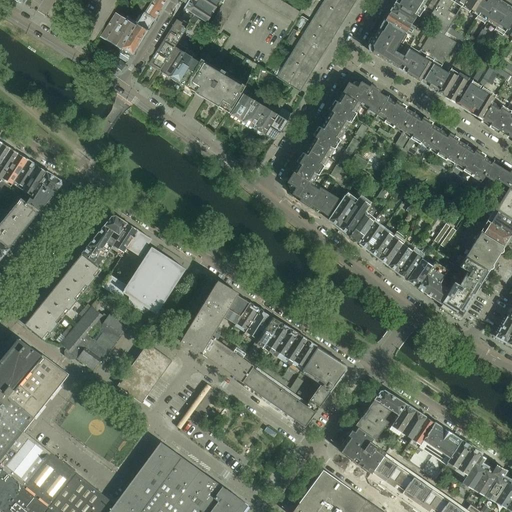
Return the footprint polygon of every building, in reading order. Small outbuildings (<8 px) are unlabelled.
[(164,0),(150,0),(149,3),(159,9),(164,0)] [(207,23),(219,2),(216,0),(187,0),(183,8),(198,18),(207,23)] [(224,0),(209,24),(219,31),(238,0),(224,0)] [(299,12),(280,0),(259,0),(259,1),(293,22),(299,12)] [(348,12),(327,0),(323,0),(323,2),(322,2),(309,21),(310,22),(308,25),(307,25),(306,26),(310,28),(310,27),(330,40),(335,33),(332,31),(332,30),(339,18),(341,18),(343,19),(348,12)] [(327,0),(348,12),(352,5),(349,4),(349,2),(350,0),(327,0)] [(397,0),(396,3),(417,15),(419,17),(425,8),(422,7),(411,0),(397,0)] [(463,5),(466,0),(440,0),(427,21),(435,26),(446,33),(446,32),(449,28),(453,22),(458,25),(462,19),(456,16),(463,5)] [(433,11),(439,0),(434,0),(429,9),(433,11)] [(478,14),(486,0),(466,0),(463,5),(478,14)] [(505,32),(511,20),(511,8),(497,0),(486,0),(478,14),(477,16),(505,32)] [(159,9),(149,3),(142,13),(152,19),(159,9)] [(396,3),(390,12),(411,25),(417,15),(396,3)] [(158,70),(179,39),(190,21),(194,24),(198,18),(183,8),(148,63),(158,70)] [(114,12),(100,34),(111,41),(125,18),(114,12)] [(390,12),(385,21),(406,34),(411,37),(416,28),(411,25),(390,12)] [(128,58),(152,19),(142,13),(137,22),(121,47),(118,51),(128,58)] [(125,18),(111,41),(121,47),(137,22),(126,16),(125,18)] [(385,21),(374,38),(400,54),(405,45),(400,42),(406,34),(385,21)] [(416,80),(444,35),(446,33),(435,26),(430,36),(424,45),(418,55),(406,74),(416,80)] [(310,27),(310,28),(308,32),(304,30),(292,49),(296,51),(293,55),(290,53),(293,55),(313,68),(317,61),(315,59),(314,58),(317,54),(322,46),(323,45),(326,47),(330,40),(310,27)] [(469,40),(449,28),(446,32),(470,46),(475,38),(471,36),(469,40)] [(293,29),(286,39),(290,42),(297,31),(293,29)] [(472,47),(489,58),(491,54),(478,46),(487,32),(483,30),(472,47)] [(424,45),(430,36),(425,33),(419,42),(424,45)] [(429,88),(440,69),(446,59),(456,43),(444,35),(416,80),(429,88)] [(374,38),(369,46),(370,51),(397,68),(404,57),(400,54),(374,38)] [(169,76),(186,48),(180,44),(182,41),(179,39),(158,70),(163,72),(163,74),(166,76),(168,75),(169,76)] [(482,58),(457,43),(455,47),(479,62),(478,64),(481,65),(473,78),(477,81),(488,64),(481,60),(482,58)] [(183,85),(198,61),(194,59),(197,54),(186,48),(169,76),(183,85)] [(406,74),(418,55),(409,49),(404,57),(397,68),(406,74)] [(293,55),(290,53),(289,54),(293,56),(291,59),(287,57),(281,67),(284,70),(279,77),(276,75),(275,76),(299,91),(305,81),(301,79),(305,73),(306,73),(309,75),(313,68),(293,55)] [(228,112),(245,85),(224,72),(212,65),(200,58),(198,61),(183,85),(190,89),(191,87),(195,90),(194,92),(202,96),(203,95),(206,97),(205,98),(207,99),(208,97),(211,99),(210,101),(218,106),(219,104),(223,106),(222,108),(228,112)] [(511,66),(502,60),(499,64),(511,72),(511,66)] [(491,66),(479,84),(484,87),(493,71),(506,79),(509,75),(495,66),(494,68),(491,66)] [(436,92),(448,73),(440,69),(429,88),(436,92)] [(454,103),(467,81),(471,76),(461,70),(457,76),(444,97),(454,103)] [(444,97),(457,76),(449,71),(448,73),(436,92),(444,97)] [(381,90),(376,88),(371,84),(370,87),(361,81),(358,87),(349,82),(342,94),(359,104),(360,105),(361,102),(369,107),(368,109),(377,115),(388,98),(379,93),(381,90)] [(464,109),(477,88),(467,81),(454,103),(464,109)] [(471,113),(484,92),(477,88),(464,109),(471,113)] [(482,120),(492,102),(495,98),(484,92),(471,113),(482,120)] [(241,121),(254,100),(243,93),(230,113),(241,121)] [(359,104),(342,94),(337,101),(335,100),(329,110),(331,111),(326,119),(344,130),(348,122),(351,123),(357,113),(354,112),(359,104)] [(407,106),(397,100),(396,103),(388,98),(377,115),(385,120),(384,122),(393,128),(395,126),(404,131),(414,114),(406,109),(407,106)] [(252,127),(265,106),(254,100),(241,121),(252,127)] [(501,108),(492,102),(482,120),(490,125),(489,127),(498,133),(500,131),(511,138),(511,114),(511,111),(502,106),(501,108)] [(264,134),(277,113),(265,106),(252,127),(264,134)] [(277,113),(264,134),(274,141),(291,113),(281,107),(277,113)] [(433,123),(424,117),(422,119),(414,114),(404,131),(396,144),(402,148),(410,135),(412,136),(404,149),(414,155),(416,151),(411,148),(415,141),(420,145),(421,142),(430,148),(440,130),(432,125),(433,123)] [(344,130),(326,119),(321,127),(319,126),(313,136),(315,137),(310,145),(327,156),(332,148),(335,149),(341,140),(338,138),(344,130)] [(356,134),(362,138),(368,128),(362,124),(356,134)] [(380,128),(377,132),(388,139),(390,135),(380,128)] [(459,139),(455,136),(450,133),(448,135),(440,130),(430,148),(438,152),(436,155),(446,161),(447,158),(456,164),(467,146),(458,141),(459,139)] [(339,161),(345,165),(359,142),(353,138),(339,161)] [(3,144),(0,147),(0,163),(10,148),(3,144)] [(327,156),(310,145),(305,154),(303,152),(297,162),(299,163),(294,171),(312,182),(316,174),(319,175),(325,166),(322,164),(327,156)] [(481,152),(476,149),(475,151),(467,146),(456,164),(464,169),(463,171),(472,177),(474,175),(482,180),(486,174),(493,162),(485,157),(486,155),(481,152)] [(10,148),(0,163),(0,178),(1,179),(18,154),(10,148)] [(12,184),(28,160),(18,154),(1,179),(0,181),(0,199),(11,183),(12,184)] [(368,162),(355,154),(352,160),(365,168),(368,162)] [(28,160),(12,184),(11,186),(17,189),(18,187),(23,191),(39,167),(28,160)] [(432,161),(430,165),(440,171),(443,167),(432,161)] [(511,170),(510,173),(493,162),(486,174),(490,176),(489,179),(477,198),(482,201),(495,179),(509,187),(511,189),(511,170)] [(331,175),(337,179),(343,169),(337,165),(331,175)] [(39,167),(23,191),(29,195),(31,196),(40,182),(47,172),(39,167)] [(312,182),(294,171),(287,183),(296,188),(292,194),(301,199),(299,201),(304,204),(309,207),(310,205),(325,214),(328,216),(338,198),(336,197),(342,187),(336,183),(330,193),(320,187),(319,189),(311,185),(312,182)] [(61,181),(47,172),(40,182),(55,192),(62,185),(61,181)] [(469,184),(458,177),(456,181),(467,188),(469,184)] [(31,196),(29,195),(25,201),(40,211),(55,192),(40,182),(31,196)] [(382,200),(388,191),(383,187),(377,196),(382,200)] [(511,189),(509,187),(495,210),(498,211),(511,220),(511,189)] [(347,192),(330,217),(329,219),(340,228),(359,200),(347,192)] [(350,236),(365,212),(372,202),(368,199),(369,198),(363,194),(359,200),(340,228),(350,236)] [(0,243),(8,250),(38,213),(39,213),(21,198),(4,219),(0,216),(0,243)] [(511,233),(511,220),(498,211),(491,223),(511,235),(511,233)] [(360,243),(374,222),(376,219),(369,215),(365,212),(350,236),(360,243)] [(112,217),(105,226),(113,232),(118,236),(127,223),(116,216),(112,217)] [(374,222),(360,243),(369,251),(384,230),(374,222)] [(138,230),(127,223),(118,236),(115,240),(112,245),(119,250),(117,252),(122,255),(127,248),(138,230)] [(481,232),(484,234),(504,247),(511,235),(491,223),(488,226),(483,223),(478,230),(481,232)] [(446,224),(435,241),(439,244),(450,227),(446,224)] [(105,226),(97,236),(106,242),(112,246),(112,245),(115,240),(110,237),(113,232),(105,226)] [(452,229),(441,245),(445,248),(448,244),(456,232),(455,231),(452,229)] [(147,246),(151,239),(138,230),(127,248),(144,259),(151,248),(147,246)] [(384,230),(369,251),(378,258),(393,237),(384,230)] [(393,237),(378,258),(388,265),(402,244),(405,240),(395,232),(393,237)] [(504,247),(484,234),(481,232),(466,257),(467,257),(489,271),(490,269),(491,269),(492,269),(492,268),(493,268),(493,267),(493,266),(493,265),(500,253),(501,253),(502,252),(503,251),(503,250),(503,249),(504,247)] [(97,236),(88,246),(104,256),(105,257),(109,251),(103,247),(106,242),(97,236)] [(0,259),(8,250),(0,243),(0,259)] [(402,244),(388,265),(397,273),(412,251),(402,244)] [(88,246),(82,254),(98,265),(104,256),(88,246)] [(161,308),(181,276),(185,269),(152,247),(151,248),(144,259),(127,285),(110,275),(102,287),(157,322),(164,310),(161,308)] [(407,280),(422,258),(412,251),(397,273),(407,280)] [(73,266),(63,277),(81,291),(85,285),(88,287),(102,270),(82,254),(78,259),(79,261),(75,267),(73,266)] [(416,287),(434,261),(428,256),(427,258),(424,255),(422,258),(407,280),(416,287)] [(483,281),(489,271),(466,257),(459,267),(467,272),(466,273),(459,285),(454,282),(449,289),(450,289),(442,304),(452,311),(461,317),(462,315),(483,281)] [(447,270),(434,261),(416,287),(417,288),(418,288),(441,304),(442,304),(450,289),(449,289),(439,283),(447,270)] [(54,289),(44,301),(62,314),(66,308),(69,310),(83,293),(80,291),(81,291),(63,277),(59,283),(61,284),(56,290),(54,289)] [(212,336),(224,317),(236,324),(249,303),(248,302),(247,304),(248,304),(245,307),(235,300),(238,295),(237,295),(238,293),(218,280),(217,282),(180,342),(200,355),(201,354),(236,378),(248,362),(212,336)] [(37,314),(35,312),(25,325),(42,339),(48,332),(50,334),(64,316),(62,315),(62,314),(44,301),(40,306),(42,307),(37,314)] [(260,309),(249,303),(236,324),(237,323),(246,329),(245,332),(260,309)] [(83,318),(70,333),(66,330),(62,335),(66,338),(61,344),(68,350),(66,351),(66,356),(70,358),(74,358),(76,356),(78,357),(77,359),(93,371),(97,365),(100,366),(125,332),(122,331),(126,325),(110,313),(106,319),(92,307),(88,304),(79,314),(83,318)] [(260,309),(245,332),(244,334),(255,341),(272,317),(260,309)] [(280,323),(272,317),(255,341),(255,343),(264,349),(280,323)] [(506,343),(511,333),(511,319),(508,317),(507,317),(508,317),(496,337),(506,343)] [(289,328),(280,323),(264,349),(273,355),(289,328)] [(298,334),(289,328),(273,355),(281,360),(298,334)] [(307,340),(298,334),(281,360),(290,366),(307,340)] [(18,339),(0,360),(0,392),(34,419),(69,375),(18,339)] [(317,347),(307,340),(290,366),(289,367),(299,374),(302,369),(317,347)] [(117,386),(142,403),(172,361),(148,343),(117,386)] [(347,365),(317,347),(302,369),(324,383),(323,385),(331,391),(347,370),(347,365)] [(306,406),(290,394),(253,368),(243,383),(245,384),(245,385),(305,427),(331,392),(331,391),(323,385),(322,386),(320,385),(306,406)] [(295,380),(285,373),(282,377),(292,384),(295,380)] [(297,378),(290,389),(296,393),(303,381),(297,378)] [(309,401),(316,390),(305,382),(297,394),(309,401)] [(208,385),(177,428),(181,431),(212,388),(208,385)] [(381,391),(374,400),(399,415),(406,404),(384,390),(381,391)] [(34,419),(0,392),(0,461),(24,431),(34,419)] [(362,417),(355,425),(374,438),(375,439),(388,422),(384,419),(390,411),(374,400),(368,408),(370,409),(367,413),(364,418),(362,417)] [(399,415),(392,426),(402,433),(416,411),(406,404),(399,415)] [(416,411),(402,433),(412,439),(426,417),(416,411)] [(409,444),(401,456),(408,461),(409,462),(420,445),(434,422),(426,417),(412,439),(409,444)] [(420,445),(409,462),(415,466),(422,470),(429,475),(436,480),(448,461),(461,440),(451,433),(445,429),(445,430),(434,423),(434,422),(420,445)] [(355,425),(340,448),(341,450),(340,451),(352,459),(368,470),(372,473),(384,456),(386,453),(377,447),(377,446),(371,442),(374,438),(355,425)] [(0,509),(3,511),(4,511),(51,453),(24,431),(0,461),(0,509)] [(461,440),(448,461),(458,468),(471,447),(461,440)] [(242,511),(248,505),(161,442),(115,504),(108,511),(242,511)] [(458,468),(455,473),(465,479),(468,474),(480,455),(482,453),(471,447),(458,468)] [(45,511),(76,473),(51,453),(4,511),(45,511)] [(465,479),(462,483),(473,490),(487,468),(481,465),(482,463),(485,458),(480,455),(468,474),(465,479)] [(464,511),(384,456),(372,473),(376,476),(428,511),(480,511),(470,505),(465,511),(464,511)] [(487,468),(473,490),(484,496),(502,468),(497,465),(494,469),(492,471),(487,468)] [(502,468),(484,496),(495,502),(509,481),(505,479),(502,477),(504,475),(507,470),(502,468)] [(357,511),(366,500),(350,489),(323,470),(299,503),(292,511),(357,511)] [(108,511),(115,504),(76,473),(45,511),(108,511)] [(511,482),(509,481),(495,502),(506,508),(511,498),(511,482)] [(366,500),(357,511),(382,511),(373,505),(366,500)]
